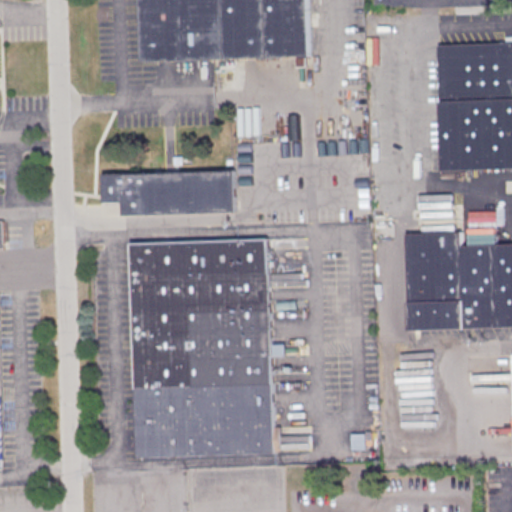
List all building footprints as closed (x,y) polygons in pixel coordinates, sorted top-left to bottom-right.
[(310,0),(312,56),(142,61),(138,0),(310,0)] [(439,43),(511,41),(511,169),(442,171),(439,43)] [(236,169),(237,211),(123,216),(122,202),(103,203),(101,173),(236,169)] [(407,233),(410,330),(511,326),(511,243),(464,245),(463,231),(407,233)] [(269,238),(130,242),(138,457),(282,452),(281,426),(276,426),(269,238)] [(352,449),(366,449),(366,433),(352,433),(352,449)]
